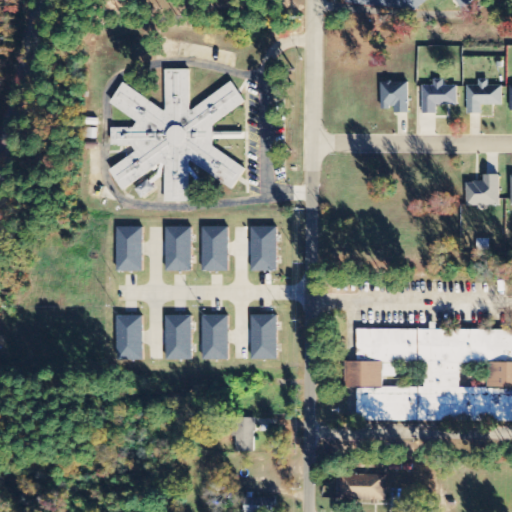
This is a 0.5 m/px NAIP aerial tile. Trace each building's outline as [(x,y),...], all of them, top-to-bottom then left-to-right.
[(346,0),(346,4),(417,11),(430,0),(451,0),(463,14),(479,0),(346,0)] [(165,71),(166,110),(164,112),(121,84),(107,105),(136,124),(132,129),(110,129),(110,147),(130,147),(135,154),(110,172),(124,191),(160,165),(166,168),(166,203),(190,203),(190,163),(192,162),(234,191),(248,170),(214,147),(214,127),(247,103),(233,82),(192,112),(190,111),(190,71),(165,71)] [(458,106),(458,87),(446,86),(447,80),(434,80),(434,87),(424,87),(423,115),(437,115),(438,106),(458,106)] [(482,115),(483,106),(503,107),(504,87),(490,86),(490,80),(479,80),(479,87),(468,87),(467,114),(482,115)] [(381,110),(395,110),(396,115),(410,115),(409,83),(381,84),(381,110)] [(500,176),(484,177),(485,184),(467,184),(468,208),(501,207),(500,176)] [(119,229),(118,274),(144,274),(145,229),(119,229)] [(168,229),(168,274),(193,274),(193,229),(168,229)] [(204,229),(204,273),(230,273),(230,229),(204,229)] [(253,229),(253,273),(279,273),(279,229),(253,229)] [(167,317),(167,362),(194,362),(194,317),(167,317)] [(204,317),(204,363),(230,363),(230,317),(204,317)] [(253,317),(253,362),(279,362),(279,317),(253,317)] [(121,318),(121,361),(146,361),(146,318),(121,318)] [(511,422),(511,331),(357,331),(357,364),(350,364),(350,389),(357,390),(357,422),(511,422)] [(236,453),(255,453),(255,419),(236,419),(236,453)] [(341,501),(387,502),(388,476),(341,475),(341,501)] [(244,511),(275,511),(276,499),(245,499),(244,511)]
